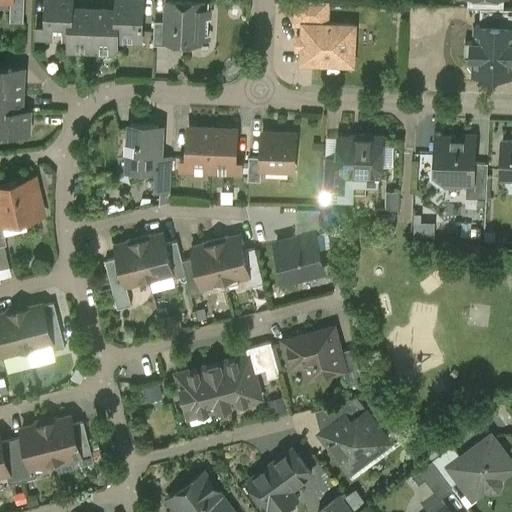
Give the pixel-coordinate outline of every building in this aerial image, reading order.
[(24,0),(11,0),(10,20),(24,21),(24,0)] [(71,0),(46,0),(45,31),(62,31),(69,32),(70,8),(72,8),(71,0)] [(142,0),(117,0),(117,10),(118,10),(117,34),(124,34),(140,35),(142,0)] [(201,2),(167,0),(166,21),(165,41),(167,41),(199,42),(201,2)] [(328,1),(310,0),(295,0),(295,23),(303,23),(326,24),(328,1)] [(503,0),(467,0),(467,7),(503,8),(503,0)] [(72,8),(70,8),(69,32),(69,39),(68,44),(92,45),(94,9),(72,8)] [(117,10),(94,9),(92,45),(116,46),(117,41),(117,34),(118,10),(117,10)] [(166,21),(155,20),(154,44),(166,45),(167,41),(165,41),(166,21)] [(326,24),(303,23),(301,62),(353,65),(355,25),(326,24)] [(511,83),(511,31),(470,31),(469,83),(511,83)] [(22,68),(0,66),(0,88),(21,89),(22,68)] [(21,89),(0,88),(0,109),(28,110),(29,110),(20,109),(21,89)] [(28,110),(0,109),(0,130),(27,132),(28,110)] [(159,125),(131,123),(130,141),(126,141),(125,151),(129,151),(128,168),(156,170),(157,154),(162,155),(162,153),(162,141),(158,141),(159,125)] [(210,172),(213,128),(189,126),(187,163),(204,163),(204,171),(210,172)] [(213,128),(210,172),(217,172),(218,164),(235,165),(237,129),(213,128)] [(295,132),(262,130),(261,155),(261,167),(262,167),(294,169),(295,132)] [(363,136),(338,135),(337,156),(337,172),(341,173),(381,174),(382,135),(363,135),(363,136)] [(474,140),(436,138),(435,166),(444,167),(443,182),(466,183),(472,183),(473,163),(474,140)] [(511,142),(502,142),(500,177),(511,177),(511,142)] [(173,154),(162,153),(162,155),(157,154),(156,170),(156,174),(172,175),(173,154)] [(261,155),(249,154),(248,178),(261,179),(262,167),(261,167),(261,155)] [(337,156),(326,155),(324,190),(340,191),(341,173),(337,172),(337,156)] [(487,164),(473,163),(472,183),(466,183),(465,199),(486,200),(487,164)] [(172,175),(156,174),(155,189),(171,190),(172,175)] [(34,177),(0,184),(0,223),(2,223),(43,214),(34,177)] [(320,208),(297,207),(296,229),(298,236),(314,232),(315,233),(326,230),(320,208)] [(166,242),(163,232),(153,235),(153,233),(139,237),(149,277),(172,272),(173,271),(166,242)] [(298,236),(277,242),(286,279),(324,270),(315,233),(314,232),(298,236)] [(240,234),(230,237),(229,235),(215,238),(226,279),(248,274),(250,273),(244,250),(240,234)] [(125,240),(125,242),(115,245),(118,256),(125,283),(126,283),(149,277),(139,237),(125,240)] [(215,238),(201,242),(202,244),(192,246),(194,256),(201,285),(202,285),(226,279),(215,238)] [(178,239),(166,242),(173,271),(172,272),(173,277),(186,274),(182,259),(178,239)] [(255,247),(244,250),(250,273),(248,274),(251,285),(264,282),(255,247)] [(125,283),(118,256),(105,259),(118,308),(132,304),(126,283),(125,283)] [(194,256),(182,259),(186,274),(191,294),(204,291),(202,285),(201,285),(194,256)] [(65,347),(54,302),(42,304),(52,342),(51,342),(53,350),(65,347)] [(42,303),(18,309),(28,348),(51,342),(52,342),(42,304),(42,303)] [(18,309),(0,313),(0,339),(3,351),(4,354),(28,348),(18,309)] [(333,326),(285,338),(292,366),(314,360),(314,362),(316,364),(318,363),(321,375),(343,369),(344,369),(339,351),(333,326)] [(223,361),(235,403),(261,396),(254,372),(266,369),(268,378),(281,374),(271,340),(246,346),(248,354),(223,361)] [(356,347),(339,351),(344,369),(343,369),(347,387),(365,382),(356,347)] [(235,403),(223,361),(178,373),(187,408),(208,402),(210,410),(235,403)] [(145,385),(147,398),(161,395),(159,383),(145,385)] [(344,402),(315,409),(321,432),(347,413),(344,402)] [(321,432),(346,466),(369,449),(373,455),(389,443),(365,410),(352,419),(347,413),(321,432)] [(70,415),(46,421),(56,460),(78,455),(80,454),(72,423),(70,415)] [(94,462),(84,420),(72,423),(80,454),(78,455),(81,465),(94,462)] [(46,421),(22,427),(24,435),(32,466),(34,466),(56,460),(46,421)] [(32,466),(24,435),(12,438),(23,480),(36,476),(34,466),(32,466)] [(461,457),(451,465),(461,479),(469,490),(480,482),(484,488),(490,491),(497,490),(500,484),(499,478),(511,468),(511,467),(490,437),(461,457)] [(0,438),(0,474),(7,473),(8,472),(1,441),(0,438)] [(23,480),(12,438),(1,441),(8,472),(7,473),(9,483),(23,480)] [(452,444),(432,459),(451,486),(461,479),(451,465),(461,457),(452,444)] [(293,446),(249,478),(273,511),(276,511),(297,497),(290,488),(312,472),(293,446)] [(234,511),(205,471),(169,498),(179,511),(234,511)] [(345,498),(356,508),(364,499),(353,489),(345,498)] [(450,511),(435,490),(423,499),(432,511),(450,511)] [(353,511),(341,494),(318,511),(319,511),(353,511)]
